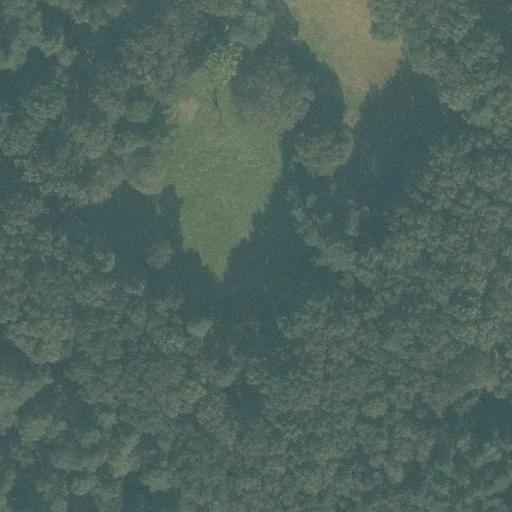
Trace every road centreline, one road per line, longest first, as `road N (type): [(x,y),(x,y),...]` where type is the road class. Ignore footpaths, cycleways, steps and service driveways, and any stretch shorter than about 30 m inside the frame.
road 1 (track): [(5,511),(24,429),(115,378),(318,210),(431,95),(511,49)]
road 2 (track): [(80,0),(0,105)]
